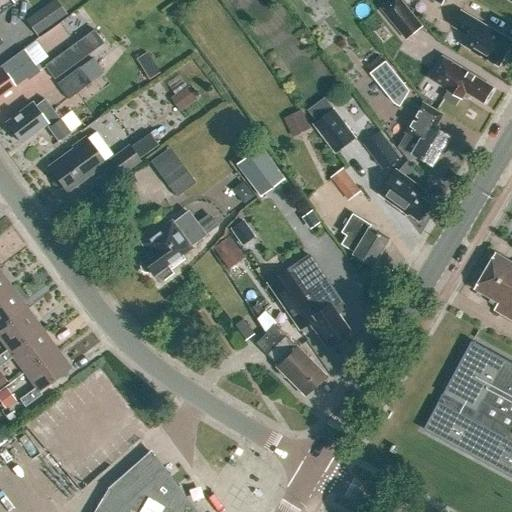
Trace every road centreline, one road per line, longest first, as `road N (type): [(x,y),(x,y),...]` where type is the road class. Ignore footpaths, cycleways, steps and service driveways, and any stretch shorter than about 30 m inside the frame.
road 1 (residential): [(315,464),(104,314),(0,174)]
road 2 (secondary): [(315,464),(511,137)]
